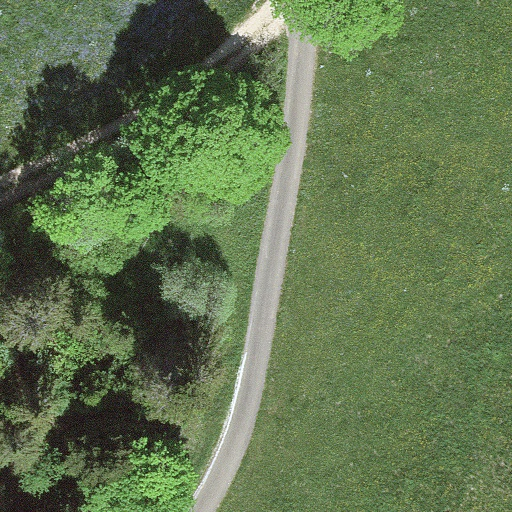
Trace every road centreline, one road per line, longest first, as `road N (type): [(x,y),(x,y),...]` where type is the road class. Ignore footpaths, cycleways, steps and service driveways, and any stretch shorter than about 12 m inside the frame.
road 1 (track): [(312,0),(299,41),(259,346),(230,456),(200,511)]
road 2 (track): [(292,0),(146,122),(0,189)]
